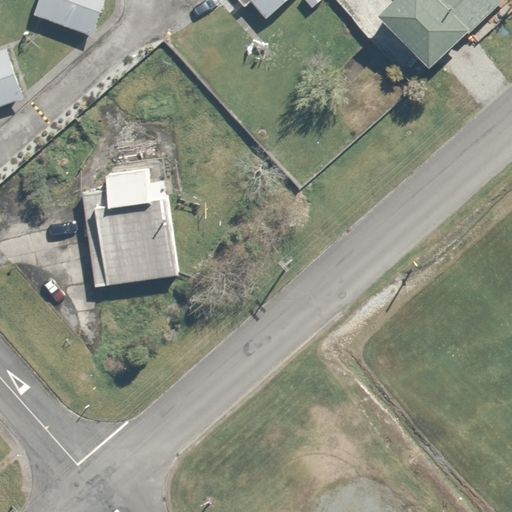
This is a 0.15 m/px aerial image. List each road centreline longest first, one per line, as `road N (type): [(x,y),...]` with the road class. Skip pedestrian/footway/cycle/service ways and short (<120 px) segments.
road 1 (residential): [(98,487),(511,121)]
road 2 (residential): [(0,373),(98,487)]
